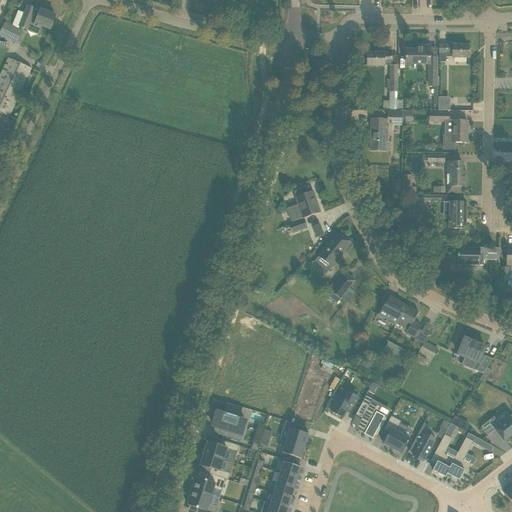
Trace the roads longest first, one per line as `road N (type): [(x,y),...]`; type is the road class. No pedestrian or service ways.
road 1 (residential): [(156,511),(285,97),(292,40)]
road 2 (residential): [(511,329),(426,295),(374,244),(338,155),(335,37)]
road 3 (residential): [(459,504),(341,442),(327,451),(309,511)]
road 4 (residential): [(487,231),(489,20)]
road 5 (residential): [(292,40),(223,33),(106,0)]
road 6 (residential): [(335,37),(363,17),(489,20)]
